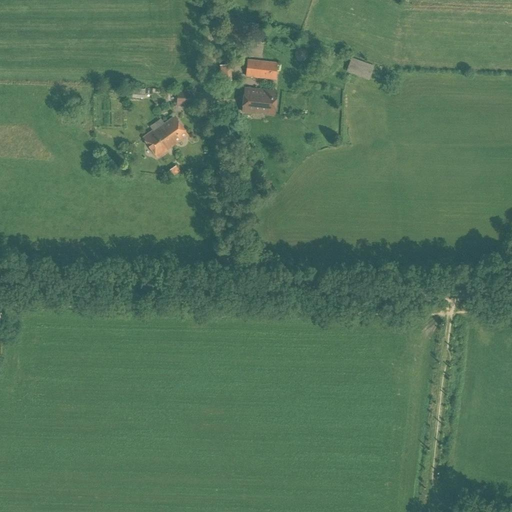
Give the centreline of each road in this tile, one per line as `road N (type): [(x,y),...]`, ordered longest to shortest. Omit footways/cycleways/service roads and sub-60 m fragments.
road 1 (unclassified): [(228,285),(213,0)]
road 2 (tertiary): [(511,294),(228,285)]
road 3 (tertiary): [(228,285),(0,279)]
